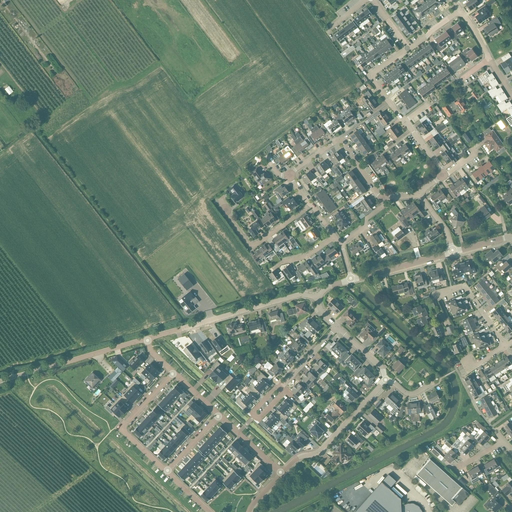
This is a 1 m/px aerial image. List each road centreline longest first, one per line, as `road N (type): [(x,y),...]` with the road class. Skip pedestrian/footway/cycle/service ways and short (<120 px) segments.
road 1 (unclassified): [(146,338),(298,295),(318,298)]
road 2 (unclassified): [(0,382),(146,338)]
road 3 (unclassified): [(281,474),(319,452),(387,378)]
